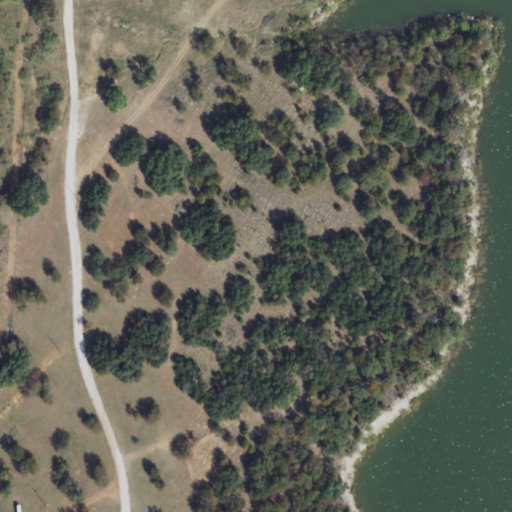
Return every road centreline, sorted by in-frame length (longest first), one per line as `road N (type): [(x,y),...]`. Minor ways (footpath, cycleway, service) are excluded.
road 1 (residential): [(66,0),(77,339),(120,469),(125,511)]
road 2 (track): [(22,0),(0,314)]
road 3 (track): [(216,0),(68,188)]
